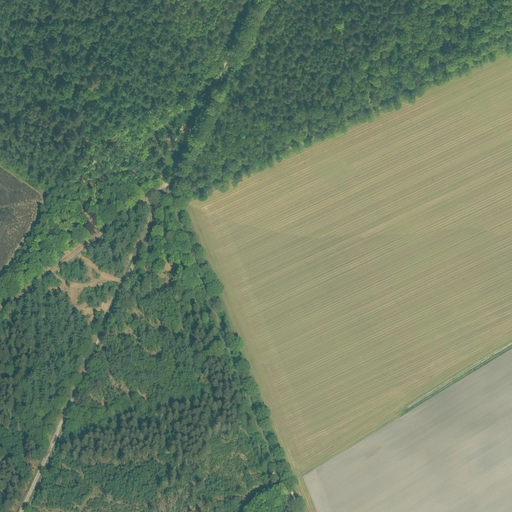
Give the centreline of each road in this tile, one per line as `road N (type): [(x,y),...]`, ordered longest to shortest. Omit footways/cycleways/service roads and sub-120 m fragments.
road 1 (track): [(294,511),(168,198)]
road 2 (track): [(0,306),(166,184)]
road 3 (track): [(166,184),(253,0)]
road 4 (track): [(0,52),(118,112)]
road 5 (track): [(511,342),(402,408)]
